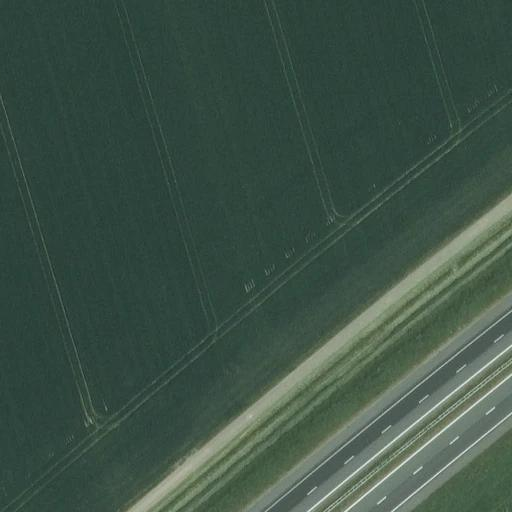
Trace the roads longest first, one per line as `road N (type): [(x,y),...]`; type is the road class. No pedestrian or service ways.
road 1 (unclassified): [(137,511),(511,202)]
road 2 (motorway): [(511,329),(289,511)]
road 3 (motorway): [(370,511),(511,392)]
